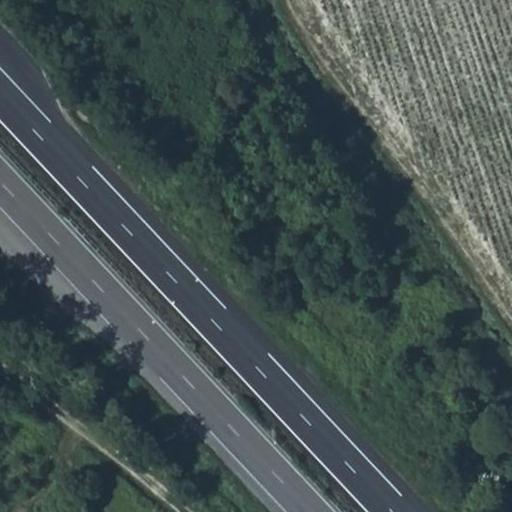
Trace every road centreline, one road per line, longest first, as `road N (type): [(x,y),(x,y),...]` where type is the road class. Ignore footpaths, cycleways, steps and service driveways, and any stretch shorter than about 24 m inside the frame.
road 1 (trunk): [(391,511),(0,96)]
road 2 (trunk): [(0,182),(310,511)]
road 3 (track): [(0,365),(78,437),(186,511)]
